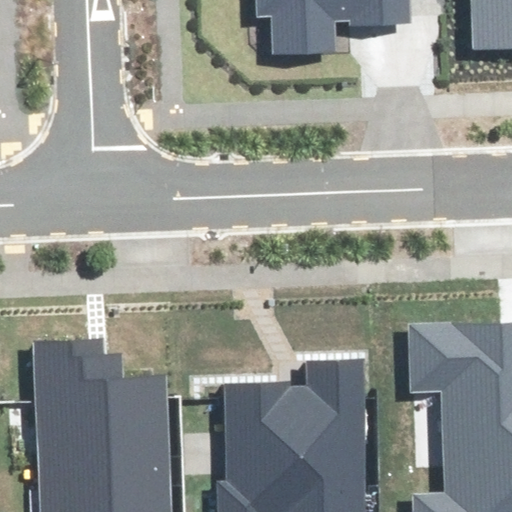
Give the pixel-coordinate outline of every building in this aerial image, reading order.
[(258,0),(260,16),(273,15),(275,52),(334,49),(332,25),(408,21),(407,0),(258,0)] [(511,0),(474,0),(477,50),(511,47),(511,0)] [(511,511),(511,326),(408,331),(411,391),(441,390),(446,495),(416,496),(416,511),(511,511)] [(117,341),(35,345),(42,511),(168,511),(162,378),(119,380),(117,341)] [(311,382),(222,386),(227,483),(218,484),(218,511),(363,511),(357,362),(311,364),(311,382)]
